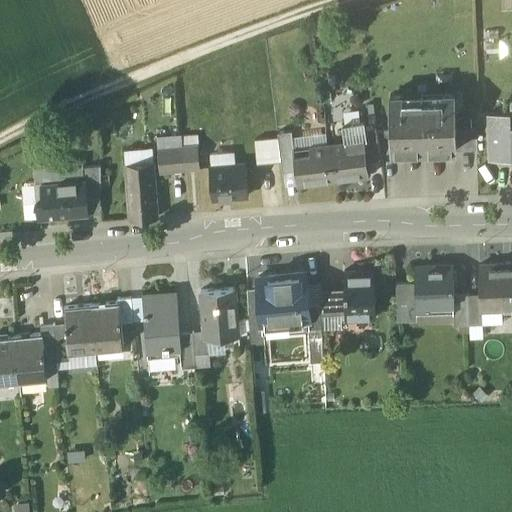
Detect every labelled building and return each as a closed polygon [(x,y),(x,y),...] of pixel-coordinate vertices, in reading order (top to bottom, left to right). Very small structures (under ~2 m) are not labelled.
[(441,99),(403,100),(403,94),(389,95),(389,124),(388,124),(388,131),(389,135),(390,153),(455,152),(454,134),(455,134),(455,123),(454,123),(454,93),(441,93),(441,99)] [(509,112),(488,114),(489,160),(511,159),(511,126),(511,127),(509,112)] [(340,143),(328,144),(333,178),(368,173),(365,151),(365,145),(363,145),(362,132),(366,132),(364,123),(364,119),(343,122),(338,123),(339,138),(340,138),(340,143)] [(375,122),(364,123),(366,132),(362,132),(363,145),(365,145),(365,151),(379,149),(376,131),(375,122)] [(476,129),(463,130),(464,152),(477,151),(476,129)] [(291,130),(277,132),(281,160),(282,171),(295,170),(293,154),(295,153),(291,130)] [(389,135),(388,131),(376,131),(379,149),(379,153),(390,153),(389,135)] [(181,134),(156,137),(157,148),(182,145),(181,136),(181,134)] [(198,135),(181,136),(182,145),(199,143),(198,135)] [(278,137),(256,139),(257,162),(281,160),(278,137)] [(199,143),(182,145),(184,169),(202,167),(199,143)] [(295,153),(293,154),(295,170),(297,183),(333,178),(328,144),(310,146),(310,151),(295,153)] [(182,145),(157,148),(159,171),(184,169),(182,145)] [(246,162),(209,165),(212,197),(249,193),(246,162)] [(152,163),(136,164),(136,174),(137,185),(153,183),(152,163)] [(67,164),(34,167),(36,183),(38,183),(38,181),(44,181),(68,179),(67,164)] [(100,165),(84,166),(85,178),(86,178),(87,189),(101,188),(100,165)] [(153,183),(137,185),(136,174),(125,175),(128,220),(156,217),(153,183)] [(68,179),(44,181),(45,197),(39,198),(40,202),(41,216),(89,213),(87,189),(86,178),(85,178),(68,179)] [(40,202),(29,203),(30,218),(41,216),(40,202)] [(511,264),(480,266),(481,294),(481,309),(483,309),(511,307),(511,264)] [(453,265),(415,266),(415,282),(416,306),(417,311),(453,309),(453,301),(454,301),(454,294),(453,265)] [(358,272),(345,273),(345,289),(346,313),(346,318),(376,317),(375,269),(358,270),(358,272)] [(306,273),(258,277),(260,309),(261,323),(309,320),(308,306),(306,273)] [(415,282),(395,283),(396,306),(416,306),(415,282)] [(235,287),(201,290),(204,331),(205,337),(208,337),(239,335),(235,287)] [(345,289),(321,290),(322,314),(346,313),(345,289)] [(177,291),(143,294),(147,350),(164,349),(164,350),(170,350),(170,348),(180,347),(181,347),(180,333),(177,291)] [(468,294),(454,294),(454,301),(453,301),(453,309),(454,324),(469,323),(468,294)] [(481,294),(468,294),(469,323),(483,323),(483,309),(481,309),(481,294)] [(131,296),(117,297),(118,301),(119,301),(121,321),(133,320),(131,296)] [(118,301),(92,304),(96,348),(123,345),(121,321),(119,301),(118,301)] [(92,304),(64,306),(66,322),(68,346),(68,350),(96,348),(92,304)] [(320,305),(308,306),(309,320),(311,337),(322,337),(320,305)] [(260,309),(248,310),(251,341),(263,340),(261,323),(260,309)] [(66,322),(54,323),(56,347),(68,346),(66,322)] [(54,323),(40,324),(41,332),(42,332),(44,348),(56,347),(54,323)] [(204,331),(192,332),(194,354),(209,353),(208,337),(205,337),(204,331)] [(41,332),(15,335),(19,379),(46,376),(45,362),(44,348),(42,332),(41,332)] [(192,332),(180,333),(181,347),(180,347),(182,367),(195,366),(194,354),(192,332)] [(15,335),(0,336),(0,380),(19,379),(15,335)] [(322,337),(311,337),(312,361),(323,360),(322,337)] [(68,346),(56,347),(57,361),(69,360),(68,350),(68,346)] [(56,347),(44,348),(45,362),(57,361),(56,347)] [(209,353),(194,354),(195,366),(195,367),(210,365),(209,353)]
